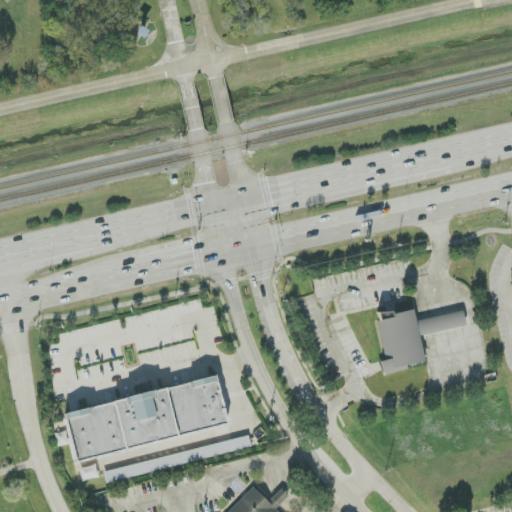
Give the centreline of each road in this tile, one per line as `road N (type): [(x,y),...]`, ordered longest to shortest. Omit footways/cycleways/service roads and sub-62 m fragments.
road 1 (tertiary): [(225,255),(255,357),(284,416),(360,511)]
road 2 (residential): [(7,251),(39,460),(60,511)]
road 3 (primary): [(256,248),(511,191)]
road 4 (primary): [(452,149),(244,196)]
road 5 (tertiary): [(406,511),(338,441),(294,373)]
road 6 (tertiary): [(294,373),(256,248)]
road 7 (primary): [(212,203),(93,231)]
